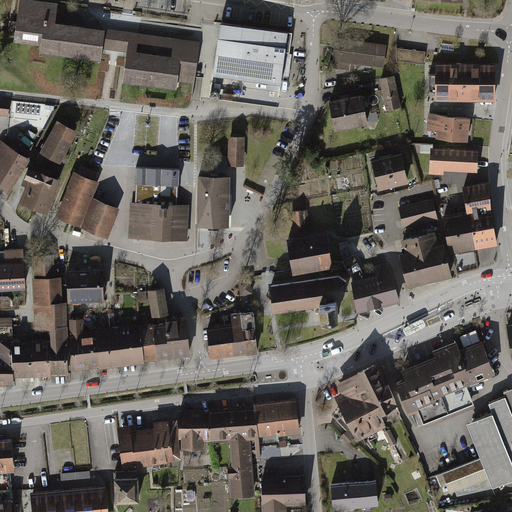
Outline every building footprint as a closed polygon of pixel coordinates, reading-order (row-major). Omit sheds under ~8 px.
[(32,0),(19,0),(14,39),(41,43),(40,50),(101,58),(102,48),(104,40),(105,40),(107,39),(108,37),(108,36),(107,34),(106,33),(105,33),(105,31),(84,28),(55,24),(57,9),(32,6),(32,0)] [(293,32),(220,23),(213,75),(281,84),(285,52),(290,52),(293,32)] [(84,25),(84,28),(105,31),(105,33),(106,33),(107,34),(108,36),(108,37),(107,39),(105,40),(104,40),(102,48),(113,50),(127,52),(136,53),(138,42),(173,47),(171,58),(197,62),(200,41),(116,30),(84,25)] [(389,43),(338,36),(334,68),(354,71),(355,62),(385,66),(389,43)] [(424,52),(394,49),(395,61),(422,65),(424,52)] [(136,53),(127,52),(123,80),(177,87),(178,80),(194,83),(197,62),(171,58),(136,53)] [(494,66),(435,66),(435,101),(494,101),(494,66)] [(403,105),(395,74),(380,78),(388,109),(403,105)] [(280,86),(258,86),(257,102),(280,102),(280,86)] [(370,120),(365,91),(332,97),(338,126),(370,120)] [(11,102),(0,100),(0,115),(10,116),(11,102)] [(468,118),(428,114),(426,130),(436,131),(435,139),(466,142),(468,118)] [(77,134),(56,123),(40,154),(60,165),(77,134)] [(246,133),(231,133),(230,162),(245,163),(246,133)] [(29,162),(0,144),(0,187),(8,195),(29,162)] [(387,154),(394,183),(410,179),(403,150),(387,154)] [(477,152),(430,150),(428,174),(442,175),(442,170),(476,172),(477,152)] [(394,183),(387,154),(373,158),(380,186),(394,183)] [(46,217),(61,182),(50,178),(52,173),(31,164),(20,188),(26,190),(19,205),(46,217)] [(180,166),(136,164),(135,181),(137,181),(136,203),(132,203),(131,235),(186,238),(188,205),(176,205),(177,183),(179,184),(180,166)] [(80,229),(93,199),(99,184),(95,183),(98,175),(81,168),(77,176),(74,174),(56,219),(80,229)] [(229,229),(230,178),(198,178),(197,228),(229,229)] [(486,184),(462,189),(466,213),(473,251),(498,247),(486,184)] [(439,218),(433,198),(401,206),(407,226),(439,218)] [(93,199),(80,229),(108,240),(120,210),(93,199)] [(309,224),(307,209),(291,210),(293,225),(309,224)] [(473,251),(466,213),(442,218),(449,256),(473,251)] [(437,221),(428,223),(430,231),(439,228),(437,221)] [(333,265),(327,231),(286,237),(292,272),(333,265)] [(437,244),(435,233),(402,241),(405,252),(399,254),(407,288),(452,277),(444,243),(437,244)] [(23,249),(0,250),(0,287),(25,286),(23,249)] [(57,275),(55,251),(32,253),(33,277),(57,275)] [(86,266),(87,299),(105,298),(105,265),(86,266)] [(359,312),(396,303),(388,265),(374,268),(376,278),(352,283),(359,312)] [(87,299),(86,266),(69,266),(69,299),(87,299)] [(61,275),(57,275),(33,277),(35,304),(63,302),(61,275)] [(342,278),(336,276),(268,286),(271,312),(316,306),(318,319),(337,316),(335,303),(342,302),(346,299),(348,292),(348,284),(342,278)] [(254,292),(252,277),(239,279),(242,294),(254,292)] [(169,313),(165,286),(150,288),(154,315),(169,313)] [(0,306),(10,306),(9,298),(0,298),(0,306)] [(63,302),(35,304),(37,327),(49,326),(68,325),(67,319),(66,302),(63,302)] [(240,311),(240,314),(245,354),(257,353),(252,310),(240,311)] [(192,354),(187,314),(168,316),(168,320),(155,322),(159,358),(192,354)] [(229,315),(230,324),(234,355),(245,354),(240,314),(229,315)] [(102,365),(98,332),(85,334),(83,317),(67,319),(68,325),(71,368),(102,365)] [(423,318),(403,328),(407,335),(427,325),(423,318)] [(12,319),(0,319),(0,327),(12,328),(12,319)] [(159,358),(155,322),(142,323),(146,360),(159,358)] [(127,325),(131,362),(146,360),(142,323),(127,325)] [(230,324),(205,327),(209,358),(234,355),(230,324)] [(50,340),(52,374),(69,373),(69,368),(71,368),(68,325),(49,326),(50,340)] [(112,327),(116,363),(131,362),(127,325),(112,327)] [(467,348),(482,342),(475,326),(460,332),(467,348)] [(116,363),(112,327),(98,329),(98,332),(102,365),(116,363)] [(0,383),(14,383),(14,376),(12,342),(12,338),(0,338),(0,383)] [(31,341),(33,375),(52,374),(50,340),(31,341)] [(33,375),(31,341),(12,342),(14,376),(33,375)] [(455,344),(445,348),(461,388),(493,376),(481,344),(458,352),(455,344)] [(432,399),(461,388),(445,348),(432,353),(434,359),(402,371),(405,381),(396,384),(407,413),(433,403),(432,399)] [(357,376),(380,416),(395,407),(388,388),(385,390),(374,366),(357,376)] [(380,416),(357,376),(336,388),(341,397),(334,401),(356,444),(385,429),(380,416)] [(504,401),(511,419),(511,391),(502,396),(504,401)] [(298,397),(256,400),(257,404),(259,434),(301,431),(298,397)] [(511,419),(504,401),(488,407),(492,416),(465,427),(479,462),(436,479),(444,500),(487,482),(491,493),(511,484),(511,463),(511,462),(511,461),(511,419)] [(231,437),(259,434),(257,404),(211,408),(211,410),(213,438),(231,437)] [(213,438),(211,410),(202,410),(202,408),(180,408),(181,437),(183,437),(183,447),(205,446),(204,440),(213,440),(213,438)] [(131,434),(131,430),(120,432),(124,466),(136,464),(180,458),(178,419),(155,422),(157,430),(141,432),(131,434)] [(386,432),(393,445),(398,442),(391,429),(386,432)] [(233,463),(254,461),(261,460),(259,434),(231,437),(233,463)] [(0,498),(10,497),(8,471),(16,470),(13,438),(0,438),(0,498)] [(254,461),(233,463),(228,464),(232,497),(257,494),(254,461)] [(139,469),(115,470),(117,501),(140,500),(139,469)] [(62,479),(91,476),(90,470),(61,473),(62,479)] [(287,474),(288,503),(307,502),(306,473),(287,474)] [(288,511),(288,503),(287,474),(263,475),(264,511),(288,511)] [(381,502),(378,477),(333,482),(336,506),(381,502)] [(106,511),(104,484),(84,486),(86,511),(106,511)] [(86,511),(84,486),(66,487),(68,511),(86,511)] [(68,511),(66,487),(47,489),(49,511),(68,511)] [(30,511),(49,511),(47,489),(29,491),(30,511)] [(0,511),(12,511),(11,497),(10,497),(0,498),(0,511)]
